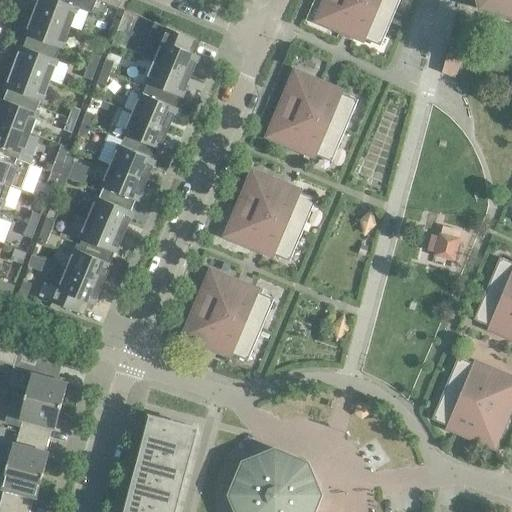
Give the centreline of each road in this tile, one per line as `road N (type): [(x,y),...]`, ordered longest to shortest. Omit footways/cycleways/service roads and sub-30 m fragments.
road 1 (residential): [(129,360),(260,37)]
road 2 (residential): [(88,511),(129,360)]
